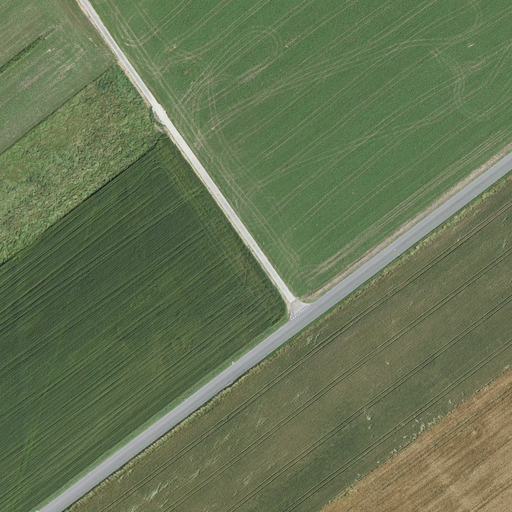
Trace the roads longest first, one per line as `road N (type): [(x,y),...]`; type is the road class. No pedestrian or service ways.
road 1 (tertiary): [(48,511),(511,159)]
road 2 (track): [(81,0),(303,315)]
